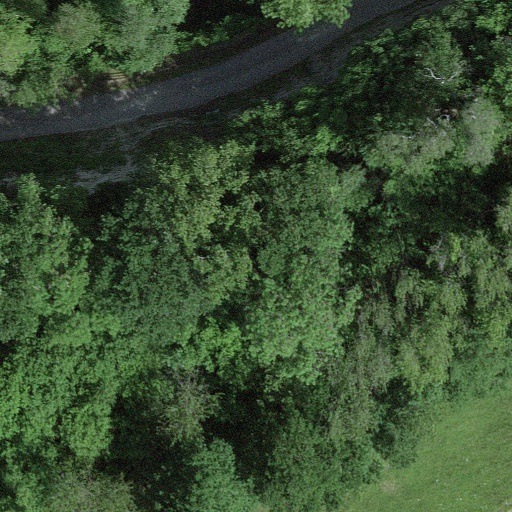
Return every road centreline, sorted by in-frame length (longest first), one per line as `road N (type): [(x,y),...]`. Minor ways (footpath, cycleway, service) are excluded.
road 1 (unclassified): [(356,0),(200,85),(0,116)]
road 2 (track): [(328,241),(0,246)]
